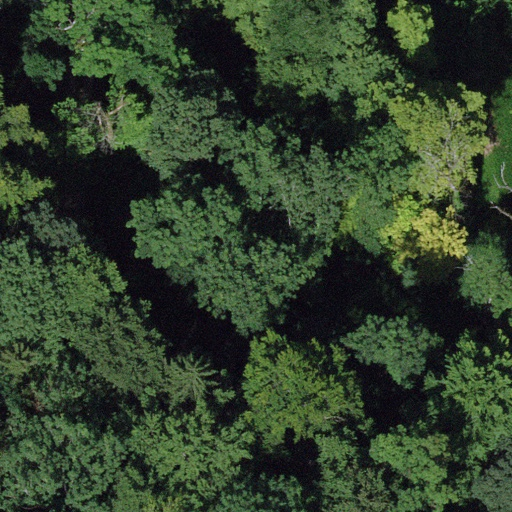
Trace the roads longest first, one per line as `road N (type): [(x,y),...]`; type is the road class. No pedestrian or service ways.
road 1 (track): [(80,0),(84,176),(96,268),(179,397),(0,462)]
road 2 (track): [(179,397),(237,405),(379,511)]
